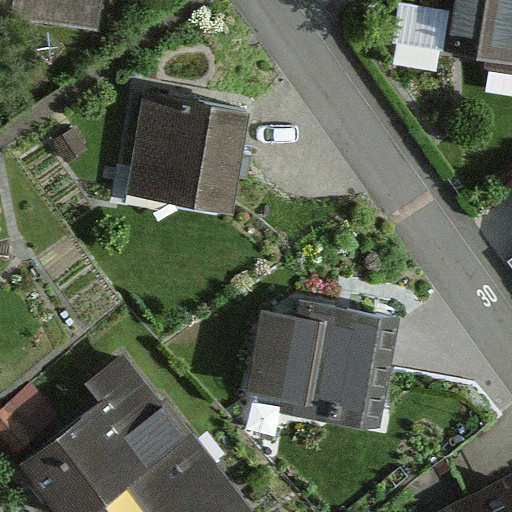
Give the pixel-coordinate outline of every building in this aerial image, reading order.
[(0,0),(0,12),(97,29),(102,0),(0,0)] [(511,75),(511,0),(451,0),(444,51),(494,58),(491,72),(511,75)] [(246,109),(146,92),(128,199),(228,216),(246,109)] [(0,183),(0,282),(9,185),(0,183)] [(398,316),(297,299),(292,325),(269,322),(257,394),(280,397),(278,407),(379,424),(398,316)] [(110,393),(21,460),(60,511),(90,511),(161,459),(110,393)] [(511,511),(511,480),(448,511),(511,511)]
